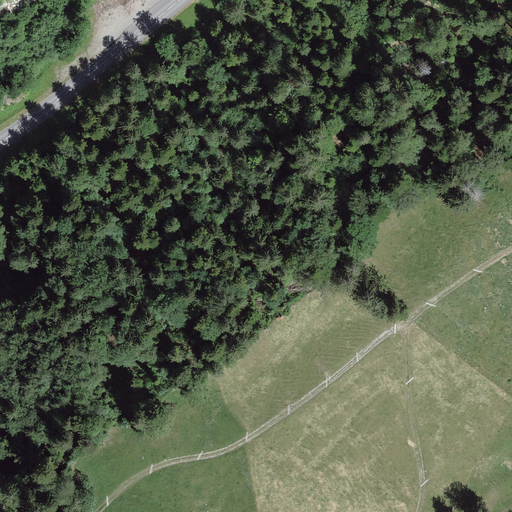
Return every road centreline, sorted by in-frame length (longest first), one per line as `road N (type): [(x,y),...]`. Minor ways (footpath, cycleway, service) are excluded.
road 1 (track): [(95,511),(146,469),(215,454),(253,434),(404,324)]
road 2 (tertiary): [(179,0),(0,142)]
road 3 (track): [(419,511),(404,324)]
road 4 (track): [(404,324),(511,249)]
